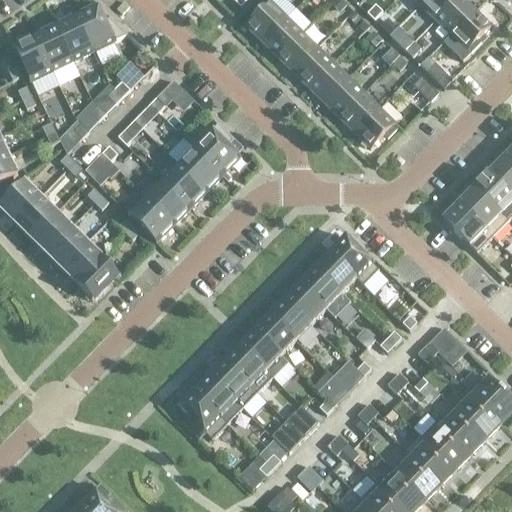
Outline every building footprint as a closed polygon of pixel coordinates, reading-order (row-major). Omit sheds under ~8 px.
[(244,0),(236,0),(233,3),(240,10),(247,3),(244,0)] [(246,30),(261,45),(286,20),(271,5),(275,0),(258,0),(254,5),(262,13),(246,30)] [(338,16),(347,8),(338,0),(336,0),(329,7),(338,16)] [(426,0),(418,8),(434,23),(456,0),(426,0)] [(461,0),(456,0),(434,23),(449,38),(474,13),(461,0)] [(93,55),(127,39),(110,22),(105,24),(98,10),(76,20),(93,55)] [(374,10),(367,17),(374,24),(381,17),(374,10)] [(474,13),(449,38),(466,55),(469,52),(472,55),(481,46),(477,43),(491,29),(474,13)] [(360,20),(354,15),(348,21),(354,27),(360,20)] [(73,65),(93,55),(76,20),(56,30),(73,65)] [(301,35),(286,20),(261,45),(276,60),(301,35)] [(380,29),(389,38),(397,30),(388,21),(380,29)] [(369,30),(363,24),(357,29),(364,35),(369,30)] [(56,30),(35,40),(52,75),(73,65),(56,30)] [(382,44),(373,34),(366,41),(375,50),(382,44)] [(292,75),(317,50),(301,35),(276,60),(292,75)] [(35,40),(14,50),(31,85),(52,75),(35,40)] [(398,47),(404,54),(411,47),(405,40),(398,47)] [(411,47),(404,54),(412,61),(419,54),(411,47)] [(332,65),(317,50),(292,75),(307,91),(332,65)] [(398,61),(399,59),(392,52),(382,62),(390,69),(391,68),(398,61)] [(366,57),(348,70),(358,83),(375,69),(366,57)] [(398,61),(391,68),(399,76),(406,68),(398,61)] [(348,80),(332,65),(307,91),(323,106),(348,80)] [(435,67),(427,76),(444,93),(452,84),(435,67)] [(8,75),(13,85),(22,80),(17,71),(8,75)] [(348,80),(323,106),(338,121),(363,95),(348,80)] [(421,81),(413,90),(430,107),(439,98),(421,81)] [(130,94),(121,85),(114,93),(123,101),(130,94)] [(31,100),(27,91),(18,95),(22,104),(31,100)] [(123,101),(114,93),(107,100),(116,108),(123,101)] [(378,110),(363,95),(338,121),(353,136),(378,110)] [(31,100),(22,104),(26,113),(36,109),(31,100)] [(158,117),(165,110),(157,101),(149,108),(158,117)] [(97,110),(90,117),(99,125),(106,118),(97,110)] [(395,127),(378,110),(353,136),(370,152),(384,138),(388,142),(396,133),(393,130),(395,127)] [(142,133),(149,126),(141,117),(134,125),(142,133)] [(51,127),(42,131),(46,140),(55,136),(51,127)] [(89,136),(80,127),(74,134),(82,143),(89,136)] [(218,128),(194,152),(222,179),(246,155),(218,128)] [(126,149),(133,142),(125,134),(118,141),(126,149)] [(55,136),(46,140),(51,150),(60,145),(55,136)] [(110,165),(117,158),(109,150),(102,157),(110,165)] [(222,179),(194,152),(178,168),(206,196),(222,179)] [(67,172),(74,165),(67,158),(60,165),(67,172)] [(0,162),(0,187),(18,179),(8,159),(0,162)] [(511,169),(504,162),(489,177),(511,199),(511,169)] [(75,180),(82,173),(82,172),(74,165),(67,172),(75,180)] [(94,165),(84,175),(93,183),(102,173),(94,165)] [(190,212),(206,196),(178,168),(162,184),(190,212)] [(511,199),(489,177),(474,193),(508,226),(511,221),(511,199)] [(190,212),(162,184),(146,201),(174,228),(190,212)] [(40,201),(24,185),(0,209),(0,212),(14,227),(40,201)] [(87,200),(94,207),(101,200),(94,193),(87,200)] [(508,226),(474,193),(459,208),(493,241),(508,226)] [(101,200),(94,207),(101,214),(109,207),(101,200)] [(40,201),(14,227),(30,242),(55,216),(40,201)] [(146,201),(129,219),(157,246),(174,228),(146,201)] [(493,241),(459,208),(443,224),(477,257),(493,241)] [(55,216),(30,242),(45,257),(71,231),(55,216)] [(118,230),(125,237),(132,230),(125,223),(118,230)] [(132,230),(125,237),(132,245),(139,237),(132,230)] [(71,231),(45,257),(61,272),(86,246),(71,231)] [(356,283),(363,290),(379,274),(372,267),(346,240),(330,256),(357,283),(356,283)] [(86,246),(61,272),(76,287),(102,261),(86,246)] [(356,283),(357,283),(330,256),(315,272),(341,298),(356,283)] [(102,261),(76,287),(92,303),(118,277),(102,261)] [(299,287),(326,314),(341,298),(315,272),(299,287)] [(284,303),(311,329),(326,314),(299,287),(284,303)] [(269,318),(296,344),(311,329),(284,303),(269,318)] [(269,318),(254,334),(281,360),(296,344),(269,318)] [(417,327),(410,320),(402,327),(409,334),(417,327)] [(288,366),(281,360),(254,334),(239,349),(266,375),(272,381),(272,382),(288,366)] [(387,343),(394,350),(401,342),(394,335),(387,343)] [(387,343),(380,350),(387,357),(394,350),(387,343)] [(432,361),(438,355),(429,346),(423,352),(432,361)] [(272,381),(266,375),(239,349),(224,364),(251,391),(257,397),(272,381)] [(417,358),(427,367),(432,361),(423,352),(417,358)] [(224,364),(209,380),(235,406),(242,412),(257,397),(251,391),(224,364)] [(348,365),(333,381),(348,396),(357,388),(364,381),(357,374),(348,365)] [(357,374),(364,381),(371,373),(364,366),(357,374)] [(402,392),(408,386),(399,377),(393,383),(402,392)] [(473,401),(501,428),(511,416),(511,405),(483,377),(467,394),(474,401),(473,401)] [(242,412),(235,406),(209,380),(194,395),(220,421),(221,421),(227,427),(242,412)] [(333,381),(317,397),(326,404),(334,411),(341,404),(348,396),(333,381)] [(421,382),(413,390),(418,395),(426,387),(421,382)] [(387,389),(396,398),(402,392),(393,383),(387,389)] [(473,401),(474,401),(467,394),(451,410),(485,443),(501,428),(473,401)] [(221,421),(220,421),(194,395),(178,411),(189,422),(183,428),(199,443),(205,437),(212,444),(227,428),(227,427),(221,421)] [(391,410),(408,427),(421,415),(404,398),(391,410)] [(251,403),(258,427),(274,422),(267,399),(251,403)] [(326,404),(319,412),(326,419),(334,411),(326,404)] [(372,423),(378,417),(369,408),(363,414),(372,423)] [(286,425),(303,442),(318,427),(301,410),(286,425)] [(485,443),(451,410),(436,425),(470,459),(485,443)] [(357,420),(366,429),(372,423),(363,414),(357,420)] [(303,442),(286,425),(271,441),(288,458),(303,442)] [(470,459),(436,425),(421,441),(427,448),(428,447),(455,474),(470,459)] [(342,454),(348,448),(338,439),(332,445),(342,454)] [(327,450),(336,460),(342,454),(332,445),(327,450)] [(427,448),(413,462),(413,463),(440,489),(455,474),(428,447),(427,448)] [(413,463),(413,462),(407,455),(390,472),(397,479),(398,478),(425,505),(440,489),(413,463)] [(352,487),(362,476),(342,457),(332,467),(352,487)] [(266,466),(273,473),(280,466),(273,459),(266,466)] [(266,481),(273,473),(266,466),(259,474),(266,481)] [(311,485),(317,479),(308,470),(302,476),(311,485)] [(297,481),(306,490),(311,485),(302,476),(297,481)] [(383,494),(401,511),(418,511),(425,505),(425,506),(425,505),(398,478),(383,493),(383,494)] [(383,494),(383,493),(376,486),(361,502),(370,511),(401,511),(383,494)] [(95,496),(79,511),(123,511),(101,490),(95,496)] [(291,506),(297,500),(287,491),(281,497),(291,506)] [(370,511),(361,502),(351,511),(370,511)]
